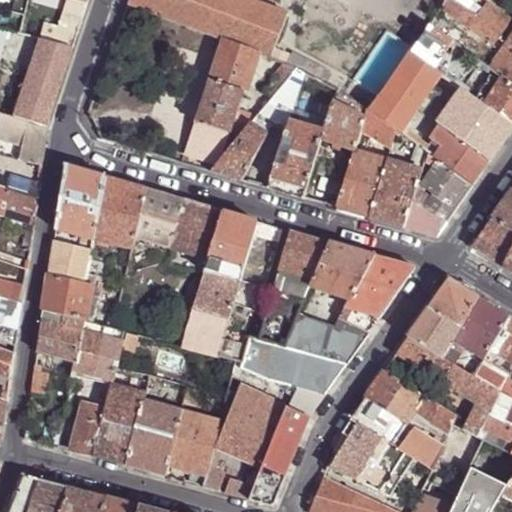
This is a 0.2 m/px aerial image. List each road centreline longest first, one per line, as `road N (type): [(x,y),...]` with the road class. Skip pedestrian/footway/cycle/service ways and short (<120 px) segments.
road 1 (residential): [(57,144),(441,258)]
road 2 (residential): [(12,457),(57,144)]
road 3 (residential): [(288,511),(320,426),(441,258)]
road 4 (residential): [(12,457),(220,511)]
road 5 (residential): [(107,0),(57,144)]
road 6 (residential): [(441,258),(511,159)]
